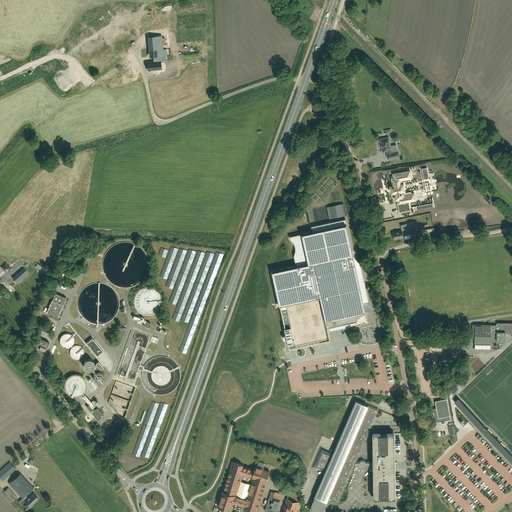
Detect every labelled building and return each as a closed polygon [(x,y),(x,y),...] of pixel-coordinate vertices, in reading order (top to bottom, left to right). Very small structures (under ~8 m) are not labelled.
[(156,27),(155,22),(148,24),(147,19),(135,22),(137,32),(156,27)] [(151,57),(153,57),(153,62),(147,62),(147,70),(161,69),(160,62),(163,61),(163,56),(164,56),(162,36),(149,37),(151,57)] [(0,55),(2,61),(10,58),(8,53),(9,52),(7,46),(8,46),(6,41),(5,41),(5,40),(0,42),(0,55)] [(97,40),(79,57),(93,72),(111,56),(97,40)] [(123,60),(103,78),(119,96),(139,78),(123,60)] [(387,154),(388,159),(399,156),(398,151),(391,153),(391,150),(389,138),(380,139),(383,152),(388,151),(388,153),(387,154)] [(401,180),(411,177),(410,170),(393,174),(394,176),(391,177),(391,179),(392,179),(393,185),(390,186),(392,193),(394,192),(395,197),(394,197),(395,200),(397,199),(398,203),(399,203),(400,205),(398,205),(399,212),(410,210),(408,201),(416,200),(414,193),(411,193),(411,191),(403,193),(403,191),(405,190),(403,183),(401,184),(401,180)] [(296,266),(272,271),(286,334),(285,334),(285,335),(284,335),(284,336),(283,336),(283,337),(283,338),(283,339),(284,339),(284,340),(285,340),(285,341),(286,341),(287,341),(288,341),(289,347),(326,338),(325,333),(329,332),(368,323),(364,303),(369,302),(360,263),(359,262),(358,261),(357,260),(356,259),(355,258),(354,257),(354,255),(353,254),(353,252),(345,219),(311,226),(312,231),(290,236),(290,239),(291,240),(292,241),(293,242),(293,243),(294,244),(294,245),(295,246),(295,247),(295,248),(295,249),(295,250),(295,251),(295,252),(295,253),(294,254),(294,255),(296,266)] [(404,237),(403,233),(410,231),(408,223),(400,225),(402,230),(393,232),(394,239),(404,237)] [(425,233),(412,235),(413,241),(426,239),(425,237),(425,236),(425,233)] [(0,256),(0,270),(1,272),(13,261),(5,252),(0,256)] [(55,293),(47,313),(50,314),(50,313),(58,316),(60,309),(61,310),(66,297),(55,293)] [(511,322),(497,323),(497,325),(472,325),(472,339),(475,339),(475,341),(498,342),(504,342),(505,340),(505,334),(511,333),(511,322)] [(40,338),(38,344),(47,347),(49,342),(40,338)] [(86,344),(97,356),(103,351),(92,338),(86,344)] [(62,359),(59,364),(65,368),(68,363),(62,359)] [(433,411),(435,422),(441,421),(441,424),(446,423),(445,421),(451,420),(447,399),(435,401),(437,410),(433,411)] [(511,456),(458,400),(454,403),(511,464),(511,456)] [(315,497),(309,510),(314,511),(322,511),(326,503),(338,503),(354,466),(373,465),(374,498),(396,498),(395,464),(395,433),(373,433),(373,462),(355,463),(378,410),(368,406),(357,401),(333,456),(322,451),(316,466),(328,466),(315,497)] [(90,404),(87,407),(98,420),(101,417),(100,416),(102,413),(97,408),(95,410),(90,404)] [(330,416),(322,436),(333,440),(341,421),(330,416)] [(0,477),(3,481),(5,479),(16,469),(10,462),(0,471),(0,477)] [(233,463),(224,492),(223,492),(218,506),(230,510),(232,504),(244,508),(244,509),(254,511),(256,511),(269,472),(263,470),(264,468),(255,466),(254,470),(242,466),(243,466),(233,463)] [(20,473),(9,483),(22,498),(19,501),(26,510),(39,498),(33,493),(28,497),(26,494),(33,488),(20,473)] [(4,492),(13,501),(17,497),(8,487),(4,492)] [(280,500),(273,497),(269,509),(277,511),(280,500)] [(286,499),(281,511),(296,511),(299,503),(286,499)]
